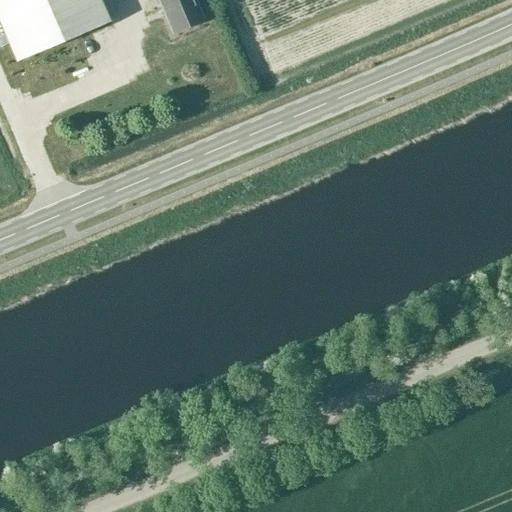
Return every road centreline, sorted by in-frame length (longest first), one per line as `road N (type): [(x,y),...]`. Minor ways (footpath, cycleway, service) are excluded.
road 1 (primary): [(0,243),(511,26)]
road 2 (unclassified): [(87,511),(511,335)]
